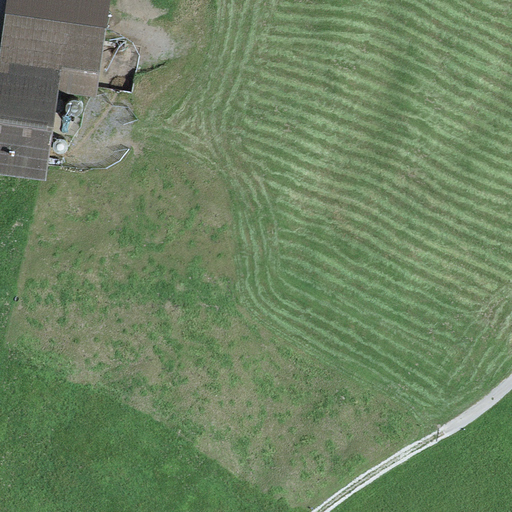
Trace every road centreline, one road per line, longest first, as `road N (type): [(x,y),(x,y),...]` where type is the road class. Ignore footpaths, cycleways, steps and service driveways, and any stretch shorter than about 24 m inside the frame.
road 1 (trunk): [(209,511),(0,394)]
road 2 (track): [(511,388),(327,511)]
